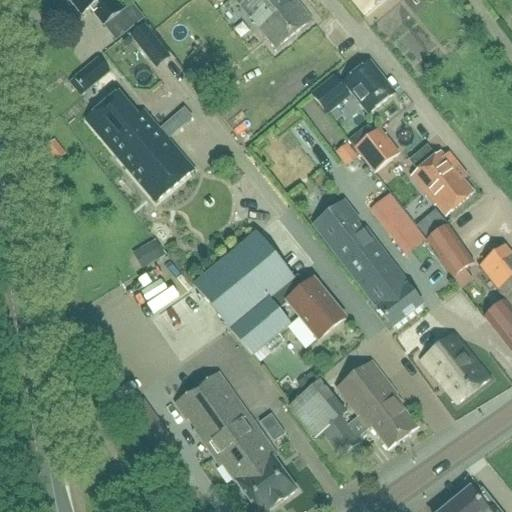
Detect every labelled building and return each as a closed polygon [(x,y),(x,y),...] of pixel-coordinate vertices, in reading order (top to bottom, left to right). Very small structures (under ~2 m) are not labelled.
[(70,0),(69,1),(81,17),(90,10),(103,27),(123,11),(114,0),(70,0)] [(231,0),(274,52),(311,22),(295,2),(289,7),(283,0),(231,0)] [(349,0),(364,17),(383,0),(349,0)] [(147,58),(163,45),(147,25),(131,38),(147,58)] [(80,98),(85,95),(109,74),(97,59),(73,79),(73,80),(69,84),(80,98)] [(367,117),(396,95),(371,64),(343,85),(367,117)] [(327,118),(351,99),(334,79),(325,85),(311,98),(327,118)] [(138,118),(119,96),(86,123),(156,205),(194,172),(174,150),(172,150),(165,143),(167,141),(144,114),(138,118)] [(375,177),(400,157),(380,131),(354,151),(375,177)] [(357,163),(346,148),(333,158),(345,173),(357,163)] [(437,207),(446,217),(470,197),(460,184),(465,180),(453,167),(449,170),(438,158),(410,181),(433,209),(437,207)] [(423,242),(391,202),(372,217),(404,257),(423,242)] [(342,205),(313,227),(367,297),(394,276),(396,275),(364,233),(362,234),(355,225),(357,224),(342,205)] [(426,242),(442,266),(463,252),(446,227),(426,242)] [(268,302),(291,283),(254,238),(193,288),(230,333),(230,334),(251,359),(289,328),(278,313),(268,302)] [(511,258),(503,248),(479,268),(511,309),(511,258)] [(473,266),(463,252),(442,266),(452,281),(473,266)] [(178,299),(189,290),(167,264),(148,279),(190,330),(198,324),(178,299)] [(392,330),(422,308),(406,287),(404,289),(394,276),(367,297),(392,330)] [(305,291),(296,279),(291,283),(268,302),(278,313),(287,305),(318,343),(344,322),(313,284),(305,291)] [(494,311),(483,319),(511,355),(511,312),(502,320),(494,311)] [(456,407),(488,381),(452,337),(420,363),(456,407)] [(416,431),(399,408),(402,406),(370,365),(336,391),(350,410),(345,413),(319,382),(312,388),(313,389),(289,408),(314,441),(322,434),(342,459),(360,446),(357,442),(368,433),(371,431),(388,453),(416,431)] [(275,496),(281,505),(297,493),(273,460),(276,458),(218,376),(196,391),(272,498),(275,496)] [(254,511),(271,511),(281,505),(275,496),(272,498),(196,391),(175,407),(194,434),(220,470),(226,468),(235,479),(232,481),(254,511)] [(178,453),(155,421),(143,404),(126,415),(161,465),(178,453)] [(276,453),(287,446),(274,427),(264,434),(276,453)] [(497,511),(481,493),(477,496),(474,499),(470,494),(447,511),(497,511)]
